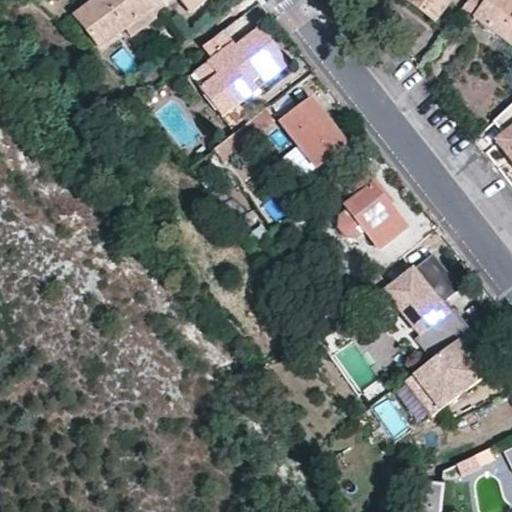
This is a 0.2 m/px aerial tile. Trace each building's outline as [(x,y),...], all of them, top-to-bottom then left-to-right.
[(106,0),(104,2),(101,0),(100,0),(77,19),(102,50),(152,11),(146,4),(150,0),(106,0)] [(179,0),(191,14),(208,0),(179,0)] [(409,0),(434,18),(447,0),(409,0)] [(511,0),(465,0),(461,7),(511,43),(511,0)] [(222,28),(201,45),(211,56),(185,78),(219,118),(253,89),(249,84),(254,79),(259,85),(264,81),(262,72),(260,70),(281,51),(258,24),(235,43),(222,28)] [(289,60),(281,51),(260,70),(262,72),(264,81),(289,60)] [(316,98),(287,121),(320,166),(348,144),(331,121),(333,120),(316,98)] [(498,141),(511,155),(511,103),(494,120),(507,133),(498,141)] [(231,138),(240,149),(280,118),(271,106),(231,138)] [(348,144),(352,141),(334,118),(333,120),(331,121),(348,144)] [(357,193),(347,200),(380,243),(407,220),(394,202),(385,192),(389,189),(369,166),(348,181),(357,193)] [(389,189),(385,192),(394,202),(399,199),(390,188),(389,189)] [(438,340),(460,323),(444,301),(466,284),(436,247),(417,262),(414,258),(408,262),(411,267),(392,281),(395,285),(387,291),(426,342),(434,336),(438,340)] [(348,298),(331,312),(340,325),(358,311),(348,298)] [(468,332),(461,337),(481,363),(488,357),(468,332)] [(434,336),(426,342),(415,351),(425,365),(446,349),(438,340),(434,336)] [(408,378),(435,413),(489,373),(481,363),(461,337),(446,349),(425,365),(408,378)] [(371,407),(392,438),(409,427),(387,396),(371,407)] [(496,458),(491,448),(476,455),(480,465),(496,458)] [(433,511),(432,485),(416,486),(418,511),(433,511)]
